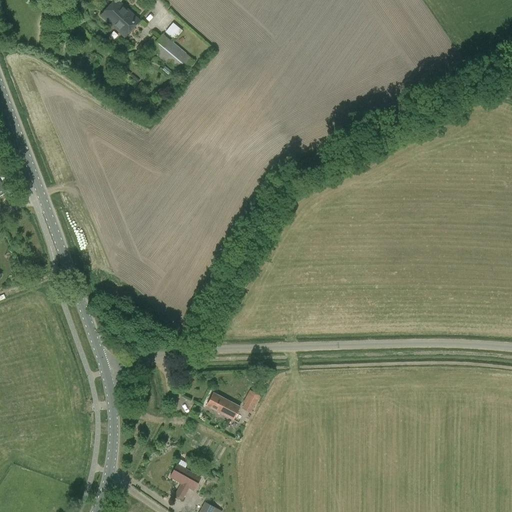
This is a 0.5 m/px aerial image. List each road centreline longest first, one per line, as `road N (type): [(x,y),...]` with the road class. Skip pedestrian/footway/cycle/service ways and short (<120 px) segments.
road 1 (unclassified): [(198,330),(278,190),(511,62)]
road 2 (tertiary): [(106,371),(0,65)]
road 3 (unclassified): [(211,350),(511,347)]
road 4 (tertiary): [(95,511),(112,454),(106,371)]
